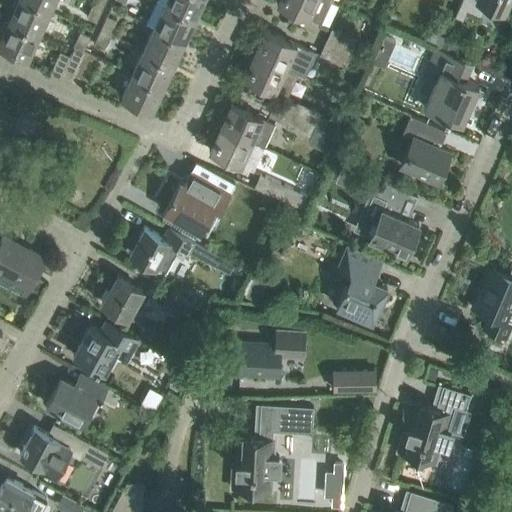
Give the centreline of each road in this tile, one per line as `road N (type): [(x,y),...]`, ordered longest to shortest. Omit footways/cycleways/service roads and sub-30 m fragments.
road 1 (residential): [(511,107),(406,347),(349,511)]
road 2 (residential): [(0,403),(88,244)]
road 3 (residential): [(245,0),(178,134),(149,134)]
road 4 (residential): [(149,134),(0,66)]
road 5 (residential): [(164,511),(192,386)]
road 6 (residential): [(88,244),(149,134)]
